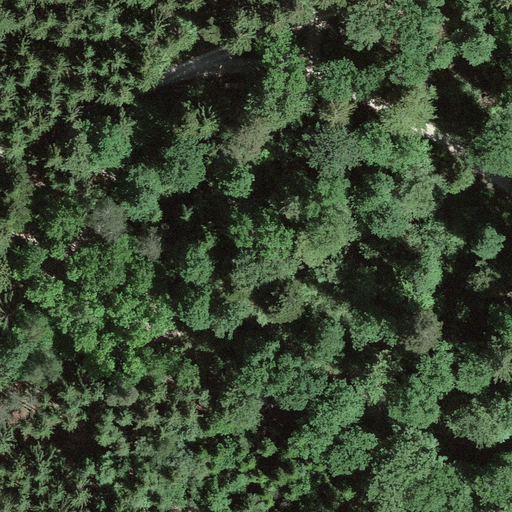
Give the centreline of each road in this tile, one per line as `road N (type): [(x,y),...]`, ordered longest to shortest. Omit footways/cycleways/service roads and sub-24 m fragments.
road 1 (track): [(511,182),(375,94),(333,79),(244,67),(182,70)]
road 2 (track): [(370,0),(182,70)]
road 3 (track): [(182,70),(67,113),(0,150)]
